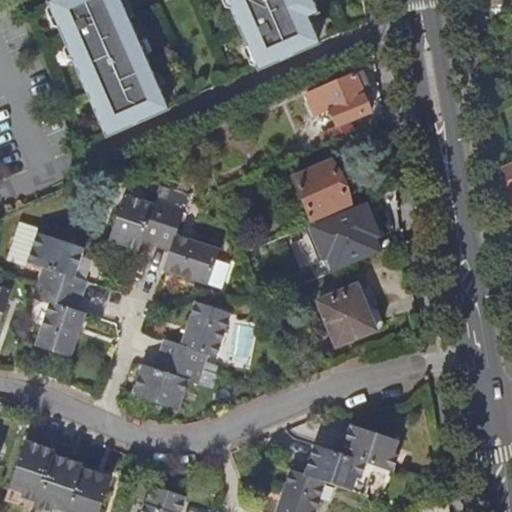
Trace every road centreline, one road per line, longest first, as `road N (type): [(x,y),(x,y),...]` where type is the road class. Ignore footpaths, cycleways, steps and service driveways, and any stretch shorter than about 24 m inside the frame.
road 1 (residential): [(478,355),(346,383),(189,444),(159,443),(0,388)]
road 2 (tertiary): [(478,355),(421,0)]
